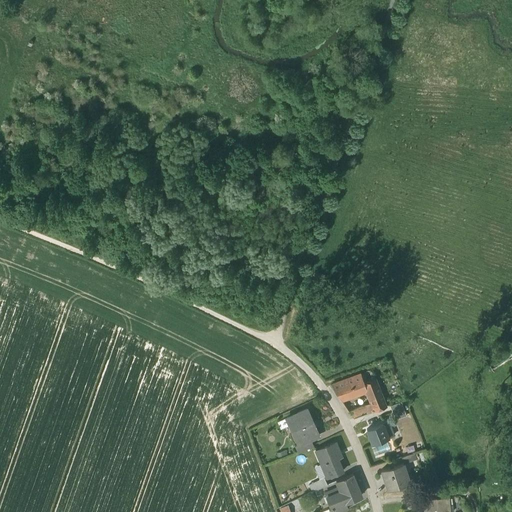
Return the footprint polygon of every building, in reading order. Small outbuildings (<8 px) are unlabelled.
[(73,311),(64,323),(90,341),(100,328),(73,311)] [(376,381),(365,385),(361,376),(331,388),(345,407),(352,403),(351,400),(368,394),(371,401),(382,397),(376,381)] [(382,397),(371,401),(372,404),(376,413),(386,409),(382,397)] [(352,403),(345,407),(349,414),(356,411),(352,403)] [(372,404),(364,407),(365,408),(368,416),(376,413),(372,404)] [(400,405),(390,408),(392,414),(402,410),(400,405)] [(356,411),(349,414),(354,421),(368,416),(365,408),(356,411)] [(306,412),(286,421),(298,446),(299,447),(310,442),(310,443),(310,442),(319,438),(312,423),(306,412)] [(387,425),(367,432),(373,446),(388,440),(387,436),(391,434),(387,425)] [(310,442),(299,447),(298,446),(295,448),(298,455),(313,448),(310,442),(310,443),(310,442)] [(336,445),(316,453),(327,481),(344,474),(336,455),(340,454),(336,445)] [(403,465),(381,472),(388,492),(410,485),(403,465)] [(353,477),(336,484),(339,490),(342,497),(358,490),(353,477)] [(324,481),(309,488),(312,494),(328,487),(324,481)] [(358,490),(342,497),(339,490),(326,496),(332,511),(346,506),(362,499),(358,490)] [(438,511),(438,502),(423,504),(423,511),(438,511)]
